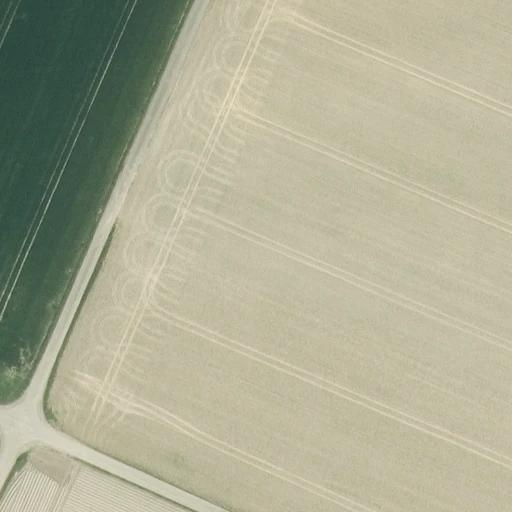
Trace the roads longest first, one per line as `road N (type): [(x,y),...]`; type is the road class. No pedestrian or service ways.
road 1 (track): [(204,0),(0,475)]
road 2 (track): [(213,511),(0,416)]
